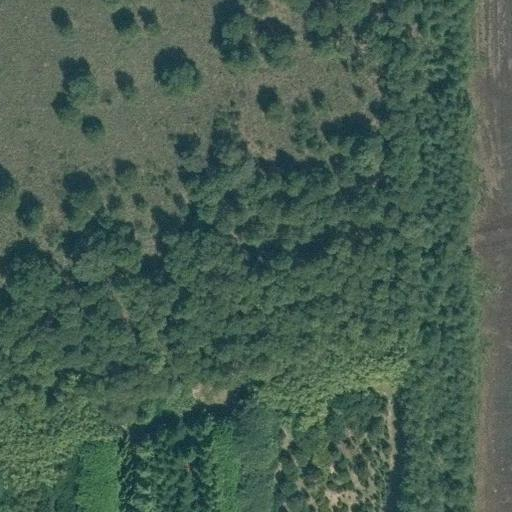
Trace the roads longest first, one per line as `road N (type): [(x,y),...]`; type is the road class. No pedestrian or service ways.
road 1 (track): [(373,380),(0,453)]
road 2 (track): [(373,380),(389,393),(392,511)]
